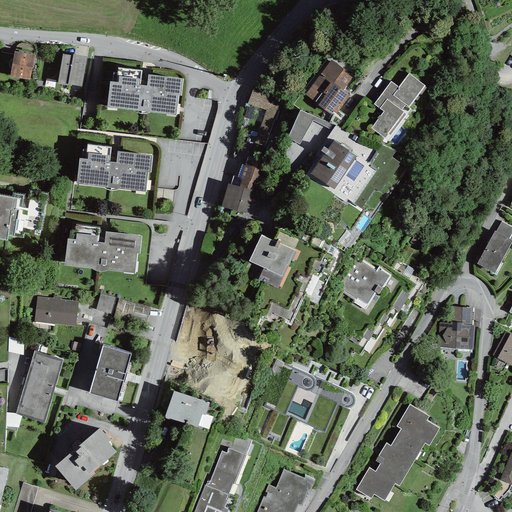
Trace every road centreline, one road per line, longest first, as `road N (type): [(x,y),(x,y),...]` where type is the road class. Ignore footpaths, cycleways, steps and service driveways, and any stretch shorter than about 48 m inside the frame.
road 1 (residential): [(470,481),(489,304),(479,286),(458,282),(441,294),(314,511)]
road 2 (unclassified): [(227,94),(113,511)]
road 3 (residential): [(227,94),(165,59),(0,31)]
road 4 (unknown): [(181,274),(200,271),(303,160)]
road 5 (unclassified): [(308,0),(227,94)]
